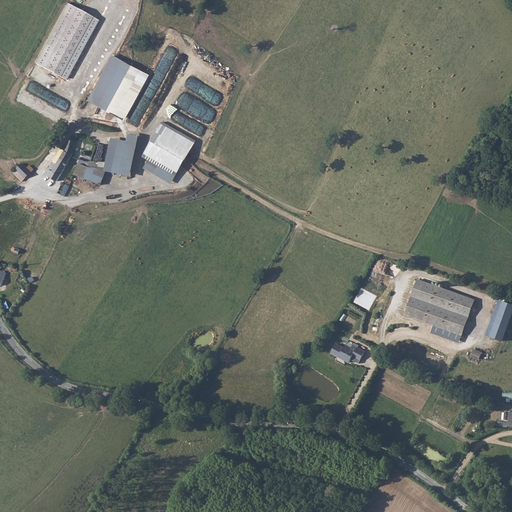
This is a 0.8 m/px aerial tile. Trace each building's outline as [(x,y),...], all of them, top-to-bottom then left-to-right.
[(97,20),(67,4),(34,64),(64,80),(97,20)] [(108,19),(99,42),(107,44),(115,22),(108,19)] [(150,74),(113,54),(88,100),(125,120),(150,74)] [(195,143),(163,124),(143,157),(149,160),(144,168),(171,184),(176,176),(195,143)] [(131,178),(139,138),(129,136),(127,143),(112,140),(105,173),(121,176),(131,178)] [(45,174),(57,181),(67,162),(68,163),(76,143),(69,138),(65,147),(64,150),(57,163),(53,162),(45,174)] [(90,145),(86,144),(80,160),(82,161),(80,164),(79,163),(78,166),(82,167),(76,175),(101,185),(106,175),(89,166),(90,161),(94,147),(90,145)] [(15,170),(26,180),(33,173),(26,168),(22,163),(15,170)] [(67,184),(61,194),(65,196),(70,186),(67,184)] [(452,188),(451,195),(463,197),(465,191),(452,188)] [(475,300),(417,279),(403,314),(432,326),(431,333),(459,344),(475,300)] [(511,314),(511,304),(497,299),(484,335),(502,341),(511,314)] [(344,348),(335,343),(330,353),(348,363),(350,359),(359,364),(365,351),(347,342),(344,348)] [(511,391),(503,392),(503,401),(511,401),(511,391)]
